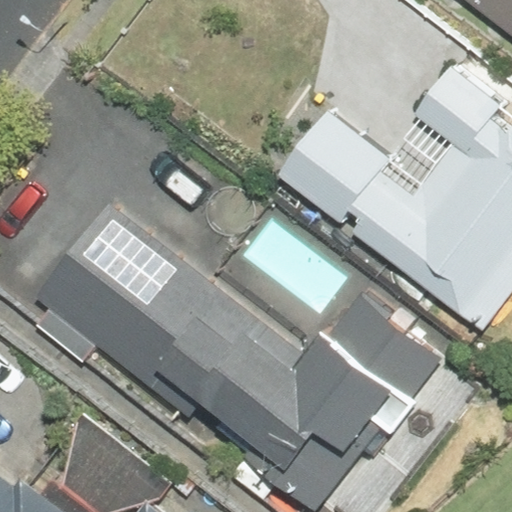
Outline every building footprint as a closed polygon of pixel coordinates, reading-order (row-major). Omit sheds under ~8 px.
[(511,0),(481,0),(511,23),(511,0)] [(323,109),(274,172),(339,221),(347,211),(361,222),(353,233),(477,328),(511,282),(511,122),(506,129),(490,117),(501,103),(448,63),(412,111),(450,141),(408,195),(375,170),(386,157),(323,109)] [(312,354),(109,200),(40,291),(60,306),(46,324),(97,363),(105,353),(189,417),(197,407),(250,448),(241,460),(309,511),(317,511),(364,450),(374,457),(416,403),(410,401),(443,358),(367,300),(329,350),(321,344),(312,354)] [(270,212),(222,275),(303,337),(351,274),(270,212)] [(0,479),(0,511),(156,511),(147,505),(141,511),(92,511),(50,479),(38,495),(20,481),(13,489),(0,479)]
